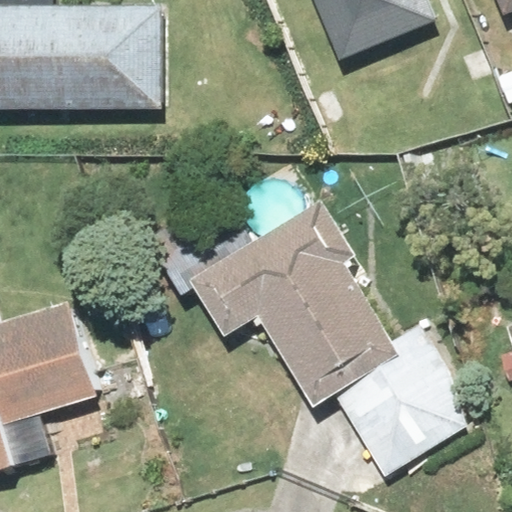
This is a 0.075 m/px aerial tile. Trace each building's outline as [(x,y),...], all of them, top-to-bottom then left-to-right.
[(0,0),(0,99),(159,105),(162,0),(0,0)] [(322,0),(349,65),(446,26),(435,0),(322,0)] [(361,248),(323,187),(188,271),(224,329),(256,308),(313,401),(331,390),(402,346),(392,330),(347,257),(361,248)] [(0,465),(52,451),(40,407),(97,390),(71,298),(0,317),(0,465)] [(417,314),(392,330),(402,346),(331,390),(358,434),(454,374),(417,314)]
